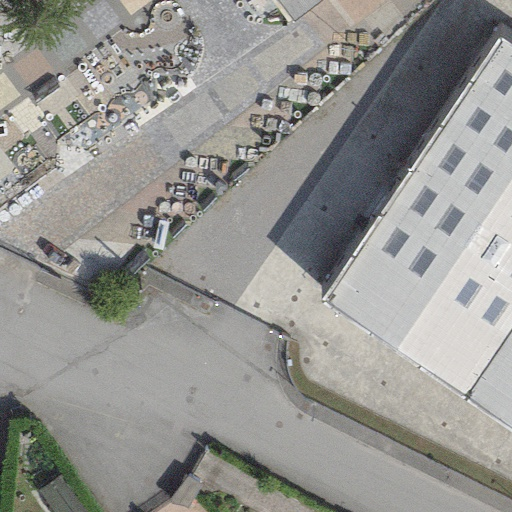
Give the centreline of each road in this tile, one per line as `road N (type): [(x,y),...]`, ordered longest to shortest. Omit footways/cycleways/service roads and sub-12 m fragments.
road 1 (unclassified): [(0,337),(402,511)]
road 2 (unknown): [(196,0),(249,89),(260,130),(225,164),(63,275)]
road 3 (unknown): [(0,124),(157,0)]
